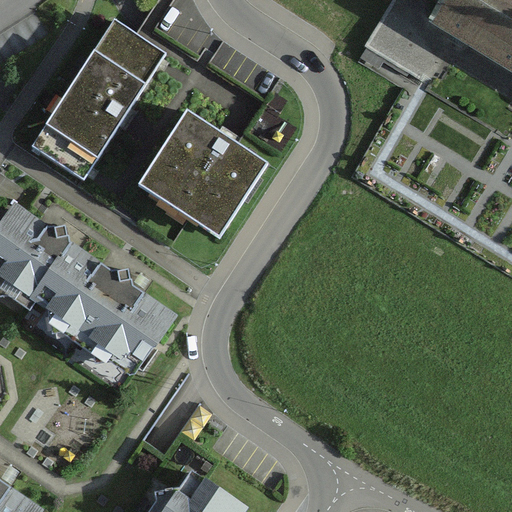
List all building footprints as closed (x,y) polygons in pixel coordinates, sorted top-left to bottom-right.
[(511,0),(431,0),(436,3),(425,20),(449,36),(511,75),(511,0)] [(81,184),(165,55),(115,23),(31,151),(81,184)] [(255,129),(271,138),(281,119),(265,110),(255,129)] [(260,167),(181,115),(132,189),(212,241),(260,167)] [(43,317),(83,257),(58,239),(56,229),(44,230),(12,209),(0,226),(0,299),(4,299),(24,313),(29,307),(43,317)] [(83,257),(43,317),(47,341),(57,339),(88,362),(89,366),(111,363),(133,377),(174,318),(123,283),(122,273),(109,274),(83,257)] [(245,511),(180,468),(163,494),(144,499),(147,511),(245,511)] [(0,511),(32,511),(0,490),(0,511)]
